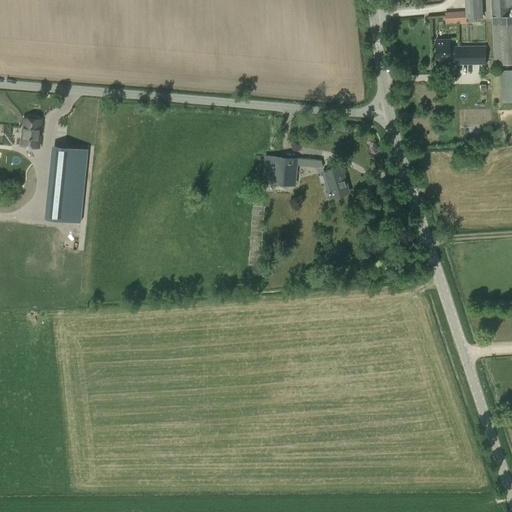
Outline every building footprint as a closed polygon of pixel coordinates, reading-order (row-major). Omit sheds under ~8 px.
[(446,24),(453,24),(467,23),(467,18),(482,17),(480,0),(465,0),(467,13),(446,14),(446,24)] [(511,15),(508,16),(508,8),(511,7),(511,0),(491,0),(492,17),(492,25),(494,65),(511,64),(511,15)] [(446,40),(436,40),(437,64),(487,65),(487,47),(450,47),(450,42),(446,42),(446,40)] [(511,102),(511,69),(501,71),(502,103),(511,102)] [(25,116),(23,143),(40,145),(43,118),(25,116)] [(73,140),(74,118),(54,117),(53,140),(73,140)] [(80,222),(88,149),(55,146),(48,219),(80,222)] [(265,155),(262,183),(295,186),(298,158),(265,155)] [(478,168),(477,156),(459,158),(460,169),(478,168)] [(0,178),(13,180),(14,165),(0,163),(0,178)] [(351,193),(343,165),(323,171),(332,199),(351,193)]
